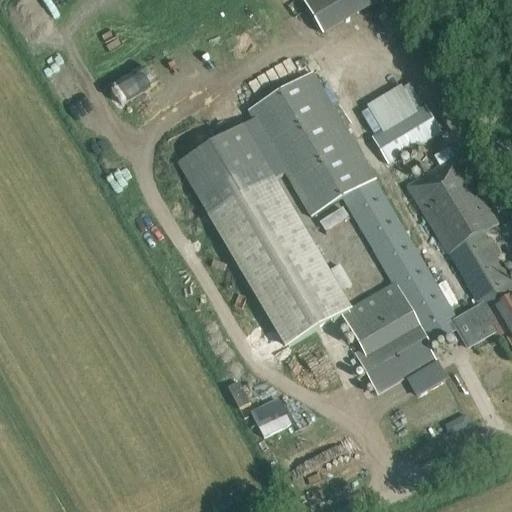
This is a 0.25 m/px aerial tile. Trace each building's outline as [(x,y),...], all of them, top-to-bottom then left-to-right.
[(373,0),(302,0),(321,33),(375,3),(373,0)] [(146,108),(179,90),(169,71),(136,89),(146,108)] [(315,77),(247,117),(251,125),(283,178),(307,219),(341,200),(392,287),(388,290),(348,313),(339,318),(359,353),(354,356),(378,397),(436,363),(429,350),(455,335),(451,328),(458,324),(374,180),(315,77)] [(388,167),(441,136),(423,107),(371,140),(388,167)] [(251,125),(180,167),(209,218),(211,217),(288,348),(339,318),(348,313),(274,184),(283,178),(251,125)] [(446,152),(432,160),(438,170),(452,161),(446,152)] [(458,160),(407,190),(447,258),(448,257),(480,311),(458,324),(451,328),(455,335),(466,354),(478,347),(474,340),(491,330),(497,341),(506,335),(509,340),(507,341),(511,349),(511,286),(483,236),(498,227),(458,160)] [(437,365),(407,383),(417,400),(447,383),(442,373),(437,365)] [(282,400),(252,411),(262,438),(292,427),(282,400)] [(465,418),(454,424),(458,432),(464,432),(471,429),(465,418)]
